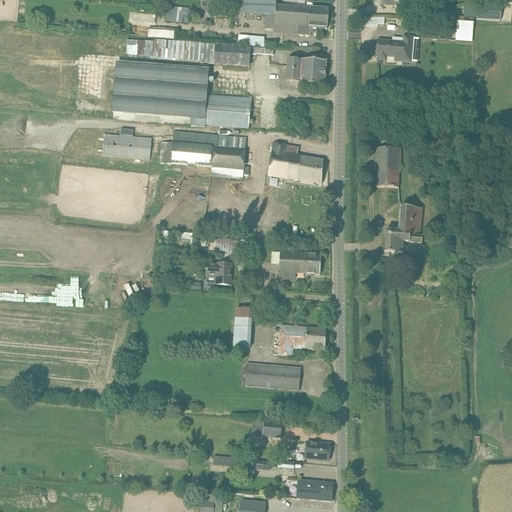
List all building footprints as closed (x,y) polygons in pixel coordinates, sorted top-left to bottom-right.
[(309,0),(288,0),(289,6),(276,5),(276,0),(275,0),(235,0),(235,15),(275,16),(274,34),(311,36),(311,28),(327,29),(329,9),(305,8),(306,0),(309,0)] [(414,0),(380,0),(380,6),(414,9),(414,0)] [(477,4),(476,17),(500,19),(501,5),(477,4)] [(168,7),(166,21),(187,24),(189,9),(168,7)] [(275,42),(264,41),(265,38),(238,36),(238,45),(264,47),(275,48),(275,42)] [(378,60),(386,61),(386,57),(395,58),(395,62),(411,63),(413,37),(404,37),(403,43),(377,40),(376,56),(378,56),(378,60)] [(140,42),(138,60),(201,64),(202,45),(140,42)] [(274,50),(251,48),(215,45),(213,64),(249,67),(250,53),(274,55),(274,50)] [(287,59),(286,66),(286,81),(300,82),(300,85),(324,86),(326,62),(301,60),(287,59)] [(207,95),(208,75),(116,68),(112,112),(190,118),(189,126),(204,127),(204,126),(207,95)] [(24,72),(24,85),(81,86),(81,73),(24,72)] [(207,95),(204,126),(247,130),(251,100),(207,95)] [(438,149),(448,149),(458,149),(458,137),(455,137),(456,120),(440,119),(440,125),(447,125),(447,137),(439,136),(438,149)] [(245,138),(214,136),(174,132),(171,164),(212,167),(211,176),(243,179),(245,150),(244,150),(245,138)] [(104,135),(102,156),(149,159),(151,138),(104,135)] [(298,148),(288,147),(274,144),(269,176),(312,183),(322,184),(323,161),(297,157),(298,148)] [(400,173),(400,159),(401,149),(375,149),(374,173),(376,173),(376,188),(398,189),(398,173),(400,173)] [(421,209),(410,209),(400,208),(398,232),(386,231),(385,256),(389,256),(389,254),(403,254),(403,243),(422,243),(422,237),(420,236),(421,209)] [(170,230),(170,238),(193,240),(194,232),(170,230)] [(217,241),(216,251),(232,252),(232,242),(217,241)] [(321,255),(280,253),(278,281),(295,282),(296,274),(320,275),(321,255)] [(216,285),(220,285),(230,285),(232,266),(207,264),(206,277),(216,277),(216,285)] [(237,309),(234,348),(251,349),(254,310),(237,309)] [(281,326),(278,356),(292,356),(293,349),(325,352),(326,330),(316,329),(281,326)] [(245,387),(289,391),(299,392),(300,369),(291,368),(247,364),(245,387)] [(253,422),(252,436),(281,439),(282,424),(255,422),(253,422)] [(330,445),(307,443),(306,460),(329,461),(330,445)] [(238,470),(237,457),(215,458),(215,471),(238,470)] [(251,461),(251,470),(270,471),(271,462),(251,461)] [(279,462),(278,469),(294,471),(295,464),(279,462)] [(332,484),(322,484),(297,482),(296,500),(321,502),(331,502),(332,484)] [(205,511),(224,511),(225,497),(205,497),(205,511)] [(235,499),(233,511),(257,511),(259,501),(235,499)]
